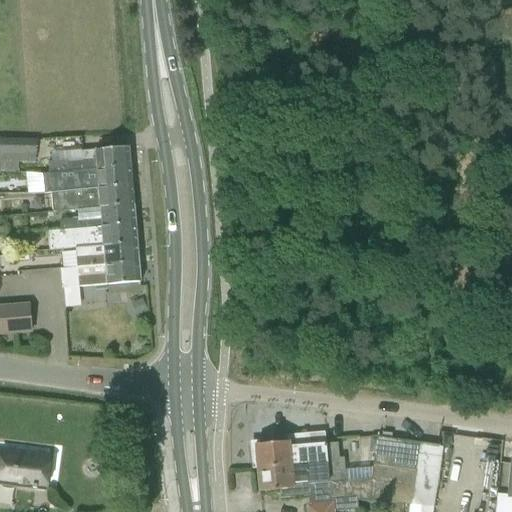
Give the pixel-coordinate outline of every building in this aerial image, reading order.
[(0,171),(16,173),(17,163),(34,163),(35,142),(3,141),(0,140),(0,171)] [(47,164),(48,173),(67,174),(95,172),(130,169),(128,148),(80,152),(81,161),(47,164)] [(67,174),(48,173),(48,174),(41,174),(43,193),(51,193),(51,194),(96,190),(132,187),(130,169),(95,172),(67,174)] [(96,190),(51,194),(52,214),(70,212),(70,213),(76,213),(98,211),(134,208),(132,187),(96,190)] [(46,232),(46,235),(71,233),(100,231),(135,228),(134,208),(98,211),(76,213),(77,221),(55,223),(56,231),(46,232)] [(71,233),(46,235),(49,252),(73,249),(73,251),(102,248),(137,246),(135,228),(100,231),(71,233)] [(58,270),(59,271),(103,267),(138,264),(137,246),(102,248),(73,251),(75,268),(58,270)] [(9,256),(0,256),(0,269),(10,268),(9,256)] [(103,267),(59,271),(60,290),(140,283),(138,264),(103,267)] [(0,334),(31,332),(29,306),(0,308),(0,334)] [(288,442),(255,445),(257,469),(307,465),(309,486),(329,484),(330,498),(357,501),(357,502),(369,503),(368,480),(345,482),(343,460),(338,460),(336,445),(324,446),(323,434),(287,437),(288,442)] [(371,480),(368,480),(369,503),(408,506),(407,511),(432,511),(442,447),(390,440),(391,435),(382,434),(382,438),(378,438),(378,437),(377,437),(371,480)] [(44,491),(48,457),(2,451),(2,454),(0,453),(0,466),(0,467),(0,469),(0,470),(14,473),(12,487),(24,488),(44,491)] [(511,511),(511,459),(508,496),(495,495),(492,511),(511,511)] [(307,465),(257,469),(259,492),(279,491),(280,499),(309,497),(310,505),(304,506),(304,511),(343,511),(358,510),(357,502),(357,501),(330,498),(329,484),(309,486),(307,465)]
